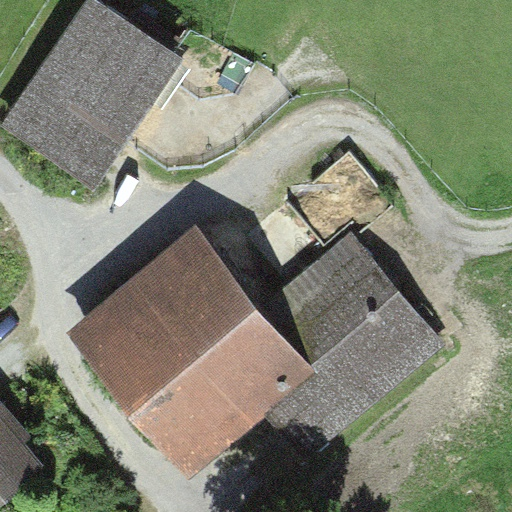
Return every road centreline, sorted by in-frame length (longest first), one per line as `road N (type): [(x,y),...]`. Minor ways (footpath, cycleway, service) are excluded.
road 1 (track): [(91,297),(261,161),(317,127),(367,145),(462,239),(511,236)]
road 2 (track): [(0,167),(91,297),(52,336),(184,511)]
